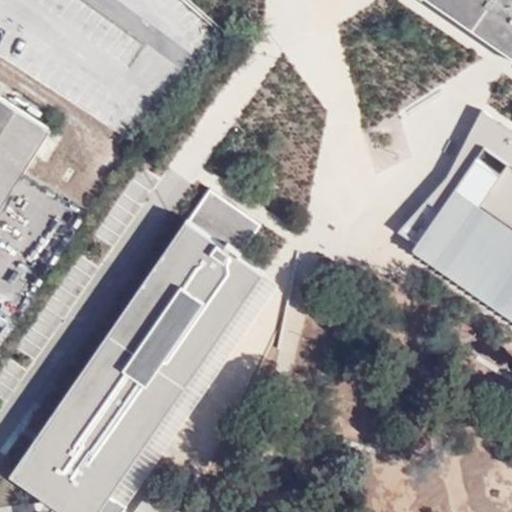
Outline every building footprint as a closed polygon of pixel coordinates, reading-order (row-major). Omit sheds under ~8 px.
[(511,0),(441,0),(511,49),(511,0)] [(0,102),(22,118),(31,103),(0,82),(0,102)] [(0,219),(54,138),(22,118),(0,102),(0,219)] [(398,232),(417,245),(483,148),(506,163),(478,206),(511,229),(511,123),(485,105),(448,176),(398,232)] [(511,229),(478,206),(506,163),(483,148),(417,245),(412,252),(511,321),(511,229)] [(124,511),(128,507),(130,505),(111,493),(127,471),(238,309),(264,270),(242,255),(263,224),(214,189),(18,473),(60,502),(53,511),(124,511)] [(130,505),(128,507),(135,511),(186,511),(127,471),(111,493),(130,505)]
